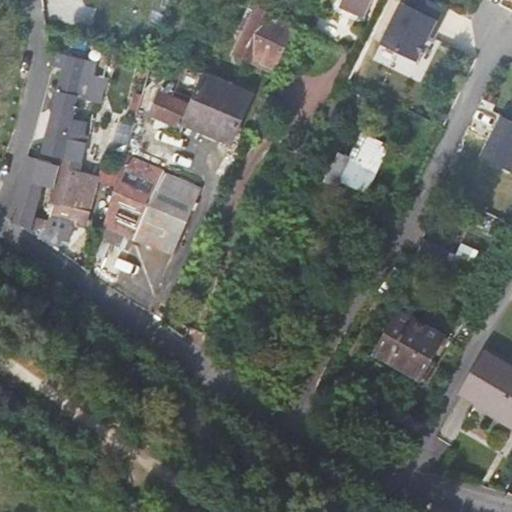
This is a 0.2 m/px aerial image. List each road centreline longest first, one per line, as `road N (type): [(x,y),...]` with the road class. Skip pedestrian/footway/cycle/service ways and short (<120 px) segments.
road 1 (residential): [(293,437),(504,29)]
road 2 (residential): [(293,437),(0,233)]
road 3 (residential): [(406,496),(511,294)]
road 4 (residential): [(406,496),(364,481),(293,437)]
